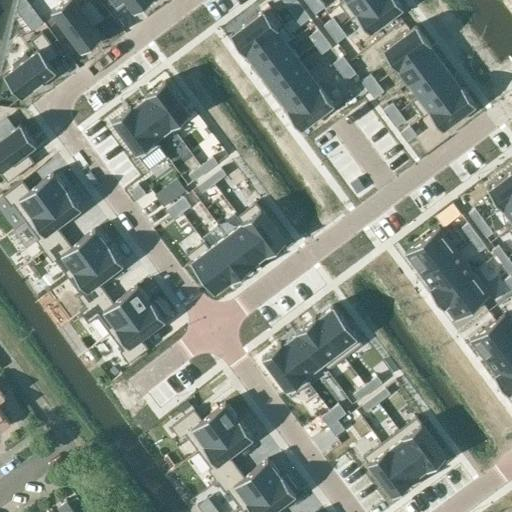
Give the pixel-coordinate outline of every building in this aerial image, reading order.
[(26,0),(18,0),(17,7),(33,28),(42,21),(26,0)] [(75,0),(64,0),(51,10),(82,51),(102,35),(95,26),(105,18),(92,0),(87,0),(80,5),(75,0)] [(110,0),(117,9),(127,1),(134,11),(149,0),(110,0)] [(297,0),(296,0),(288,7),(294,15),(304,8),(297,0)] [(320,0),(314,0),(308,4),(315,13),(324,5),(320,0)] [(347,0),(356,12),(356,13),(374,0),(347,0)] [(398,0),(374,0),(356,13),(370,31),(403,6),(398,0)] [(304,8),(294,15),(300,23),(310,16),(304,8)] [(264,9),(231,34),(244,52),(278,27),(264,9)] [(333,17),(324,25),(330,33),(340,26),(333,17)] [(416,24),(383,49),(397,67),(430,42),(416,24)] [(340,26),(330,33),(336,41),(346,34),(340,26)] [(278,27),(244,52),(245,53),(246,52),(256,66),(288,42),(278,28),(278,27)] [(319,28),(309,35),(316,44),(325,37),(319,28)] [(15,66),(4,74),(21,96),(34,87),(44,81),(43,80),(56,70),(50,61),(60,54),(42,30),(31,39),(38,49),(28,56),(25,53),(13,62),(15,66)] [(325,37),(316,44),(322,52),(331,45),(325,37)] [(288,42),(256,66),(267,80),(299,56),(288,42)] [(430,42),(397,67),(397,68),(398,68),(408,81),(440,57),(430,44),(431,43),(430,42)] [(343,55),(333,62),(339,71),(349,64),(343,55)] [(299,56),(267,80),(278,95),(310,71),(299,56)] [(440,57),(408,81),(419,96),(450,72),(440,57)] [(349,64),(339,71),(346,79),(355,72),(349,64)] [(310,71),(278,95),(288,108),(287,109),(287,110),(321,85),(320,84),(310,71)] [(450,72),(419,96),(429,109),(428,110),(429,110),(462,85),(461,85),(450,72)] [(371,73),(361,80),(368,89),(378,81),(371,73)] [(165,80),(147,93),(172,126),(190,113),(165,80)] [(378,81),(368,89),(374,97),(384,90),(378,81)] [(321,85),(287,110),(301,128),(334,103),(321,85)] [(462,85),(429,110),(443,129),(476,104),(462,85)] [(131,105),(130,106),(160,145),(156,138),(171,126),(171,127),(172,126),(147,93),(146,94),(147,95),(132,106),(131,105)] [(393,102),(383,109),(389,118),(399,110),(393,102)] [(130,106),(112,120),(141,159),(160,145),(130,106)] [(399,110),(389,118),(396,126),(405,119),(399,110)] [(21,122),(0,137),(0,168),(1,170),(7,165),(14,176),(35,161),(27,150),(37,143),(21,122)] [(410,125),(400,132),(407,140),(416,133),(410,125)] [(212,156),(201,164),(206,171),(217,162),(212,156)] [(201,164),(189,173),(194,180),(206,171),(201,164)] [(221,167),(209,176),(214,182),(226,173),(221,167)] [(511,170),(488,188),(502,206),(511,198),(511,170)] [(23,179),(3,194),(11,205),(13,203),(26,220),(68,188),(67,188),(66,189),(64,186),(65,186),(56,174),(55,174),(53,171),(30,189),(23,179)] [(209,176),(198,184),(202,191),(214,182),(209,176)] [(138,182),(130,188),(137,198),(145,192),(138,182)] [(68,188),(26,220),(39,237),(36,239),(44,250),(64,235),(57,225),(81,206),(68,188)] [(181,193),(173,199),(180,209),(188,202),(181,193)] [(511,198),(502,206),(511,219),(511,224),(507,228),(508,229),(511,225),(511,198)] [(173,199),(164,205),(172,215),(180,209),(173,199)] [(256,201),(238,214),(267,254),(286,240),(256,201)] [(475,208),(469,212),(477,224),(484,220),(475,208)] [(242,222),(226,234),(250,267),(251,266),(250,265),(266,253),(267,254),(238,214),(237,215),(242,222)] [(484,220),(477,224),(486,236),(493,232),(484,220)] [(468,222),(462,226),(470,238),(477,234),(468,222)] [(440,226),(405,252),(422,275),(457,249),(440,226)] [(64,235),(44,250),(53,261),(55,259),(68,276),(110,244),(109,244),(108,244),(106,242),(107,241),(98,230),(95,227),(72,244),(64,235)] [(204,240),(203,240),(233,280),(250,267),(226,234),(209,246),(204,240)] [(477,234),(470,238),(479,250),(486,246),(477,234)] [(203,240),(185,254),(214,292),(231,279),(232,280),(233,280),(203,240)] [(110,244),(68,276),(81,293),(78,295),(86,306),(107,290),(99,281),(123,262),(110,244)] [(499,244),(492,249),(501,261),(507,256),(499,244)] [(457,249),(422,275),(431,287),(429,288),(436,298),(473,271),(457,249)] [(511,262),(507,256),(501,261),(510,273),(511,271),(511,262)] [(473,271),(436,298),(444,308),(446,307),(455,319),(490,294),(473,271)] [(86,306),(80,310),(88,322),(97,315),(110,332),(152,300),(151,300),(150,300),(148,298),(149,297),(140,286),(139,286),(137,283),(114,301),(107,290),(86,306)] [(152,300),(110,332),(123,349),(120,351),(128,362),(148,347),(141,337),(165,319),(164,316),(167,314),(156,299),(153,302),(152,300)] [(315,316),(314,317),(344,356),(362,342),(333,304),(316,317),(315,316)] [(511,322),(505,313),(470,339),(487,361),(511,342),(511,322)] [(314,317),(297,330),(326,369),(344,356),(314,317)] [(281,342),(280,343),(309,382),(310,381),(305,375),(321,363),(326,370),(326,369),(297,330),(297,331),(281,343),(281,342)] [(511,342),(487,361),(496,373),(494,375),(501,385),(511,376),(511,342)] [(280,343),(262,356),(291,395),(309,382),(280,343)] [(377,375),(365,384),(370,390),(381,381),(377,375)] [(511,376),(501,385),(508,395),(511,393),(511,395),(511,376)] [(365,384),(353,393),(358,399),(370,390),(365,384)] [(385,386),(373,395),(378,401),(390,392),(385,386)] [(0,427),(1,429),(10,422),(0,408),(0,398),(6,394),(0,387),(0,427)] [(373,395),(362,404),(366,410),(378,401),(373,395)] [(194,408),(171,426),(180,437),(185,432),(198,450),(240,418),(239,418),(238,418),(236,416),(237,415),(228,404),(225,401),(202,418),(194,408)] [(338,403),(330,409),(337,418),(345,412),(338,403)] [(330,409),(321,416),(328,425),(337,418),(330,409)] [(416,415),(398,429),(428,468),(446,454),(416,415)] [(240,418),(198,450),(211,467),(208,468),(217,480),(237,465),(229,454),(253,436),(240,418)] [(337,419),(328,425),(335,435),(344,428),(337,419)] [(398,429),(381,442),(411,481),(412,480),(411,479),(426,468),(427,469),(428,468),(398,429)] [(381,442),(363,455),(392,495),(411,481),(381,442)] [(237,465),(217,480),(225,491),(228,489),(240,506),(282,475),(282,474),(281,475),(279,472),(271,460),(270,461),(268,458),(244,475),(237,465)] [(282,475),(240,506),(244,511),(272,511),(296,493),(294,491),(297,488),(286,474),(283,476),(282,475)] [(62,510),(59,511),(77,511),(78,511),(86,506),(76,493),(68,499),(67,498),(58,505),(62,510)]
